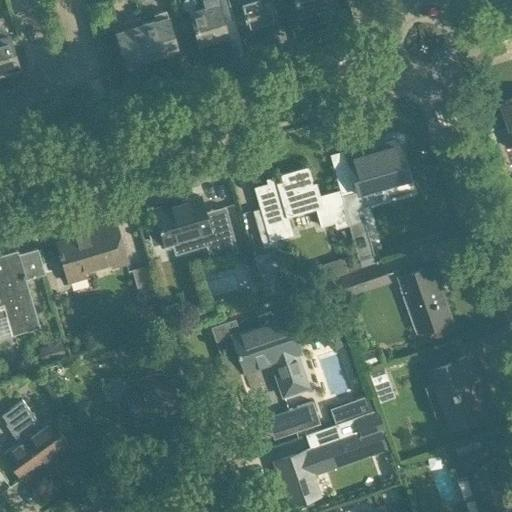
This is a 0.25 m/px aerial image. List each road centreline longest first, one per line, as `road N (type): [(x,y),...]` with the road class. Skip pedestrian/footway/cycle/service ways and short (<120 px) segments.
road 1 (tertiary): [(0,173),(389,60)]
road 2 (residential): [(511,300),(435,79)]
road 3 (residential): [(84,511),(164,462),(197,452),(222,466),(239,511)]
